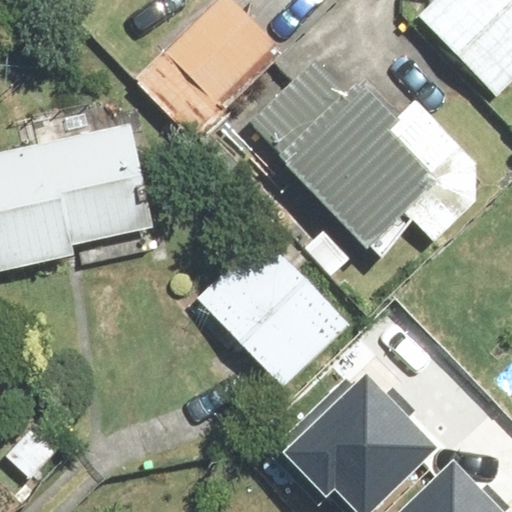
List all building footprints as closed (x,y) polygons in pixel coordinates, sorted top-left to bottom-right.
[(254,0),(221,0),(138,74),(196,139),(297,48),(254,0)] [(511,0),(431,0),(423,8),(504,93),(511,85),(511,0)] [(319,55),(253,120),(392,263),(497,162),(402,65),(364,102),(319,55)] [(144,109),(0,143),(0,266),(172,227),(144,109)] [(292,234),(212,301),(286,387),(366,320),(292,234)] [(334,482),(361,509),(436,435),(363,361),(279,443),(325,490),(334,482)] [(502,511),(454,458),(393,511),(502,511)]
